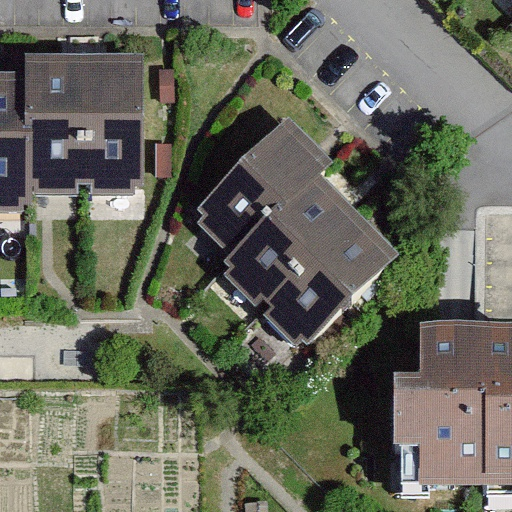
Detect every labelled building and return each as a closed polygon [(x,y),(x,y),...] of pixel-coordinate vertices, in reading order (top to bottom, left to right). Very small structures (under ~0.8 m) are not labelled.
[(43,84),(44,112),(43,204),(98,205),(99,84),(43,84)] [(147,85),(99,84),(98,205),(146,205),(147,85)] [(44,112),(0,111),(0,222),(42,223),(43,204),(44,112)] [(301,149),(203,244),(243,285),(341,190),(301,149)] [(331,201),(232,296),(272,337),(370,242),(331,201)] [(371,242),(272,337),(312,377),(411,283),(371,242)] [(440,485),(440,511),(511,511),(511,356),(424,358),(425,424),(417,424),(418,485),(440,485)]
